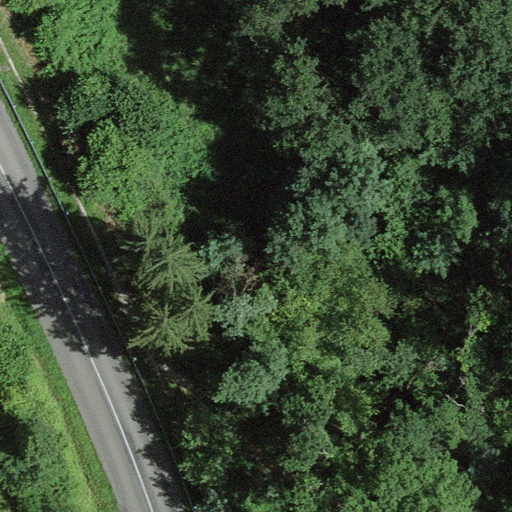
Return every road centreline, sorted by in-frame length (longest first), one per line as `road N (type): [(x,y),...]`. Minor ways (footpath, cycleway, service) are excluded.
road 1 (secondary): [(154,511),(122,414),(0,158)]
road 2 (track): [(316,511),(238,447),(205,432)]
